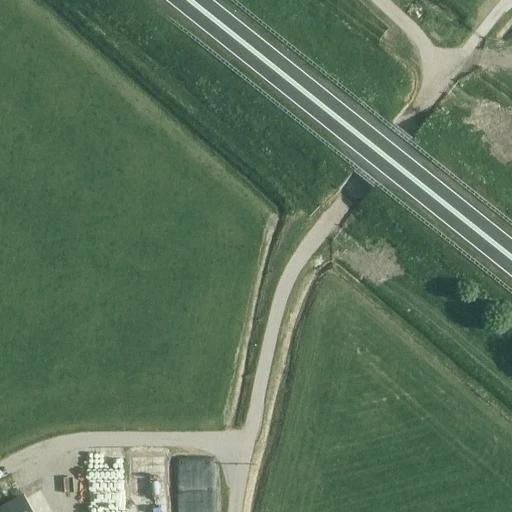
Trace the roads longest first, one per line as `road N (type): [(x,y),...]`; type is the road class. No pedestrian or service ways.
road 1 (track): [(377,0),(442,63),(438,87),(278,302),(238,511)]
road 2 (trunk): [(511,257),(187,0)]
